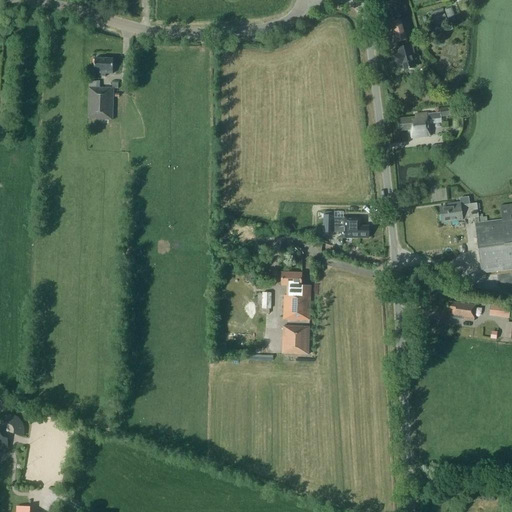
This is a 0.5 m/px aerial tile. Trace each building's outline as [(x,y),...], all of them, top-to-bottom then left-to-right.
[(455,15),(452,7),(445,10),(449,22),(455,20),(456,21),(463,19),(460,13),(455,15)] [(442,24),(438,10),(429,13),(433,26),(442,24)] [(413,60),(416,59),(412,44),(409,45),(407,39),(408,39),(403,19),(391,21),(397,42),(398,47),(399,52),(392,54),(395,66),(395,65),(403,63),(404,70),(415,67),(413,60)] [(113,59),(95,58),(94,70),(99,71),(99,73),(112,73),(113,59)] [(97,88),(98,81),(89,81),(88,118),(95,118),(95,119),(112,120),(113,88),(117,88),(117,83),(111,82),(111,88),(97,88)] [(416,118),(400,120),(401,131),(411,130),(411,139),(431,137),(429,121),(441,119),(441,117),(453,116),(452,108),(440,109),(440,113),(429,114),(419,115),(419,119),(416,119),(416,118)] [(444,151),(444,145),(431,146),(432,157),(440,156),(444,151)] [(511,204),(500,206),(502,220),(480,223),(478,204),(461,206),(461,203),(453,204),(453,207),(441,208),(443,222),(475,218),(476,225),(475,225),(482,273),(511,269),(511,218),(511,219),(510,215),(511,212),(511,204)] [(324,215),(323,215),(323,232),(333,232),(345,232),(344,236),(351,235),(351,237),(368,238),(368,226),(360,226),(360,218),(338,217),(338,211),(324,211),(324,215)] [(283,320),(309,321),(310,297),(309,296),(309,286),(300,286),(301,273),(282,273),(281,285),(287,285),(287,295),(284,295),(283,320)] [(270,309),(270,293),(262,293),(262,309),(270,309)] [(462,304),(448,302),(447,310),(452,311),(451,318),(474,321),(476,306),(471,305),(471,303),(462,301),(462,304)] [(511,306),(490,304),(489,316),(509,319),(511,306)] [(308,354),(309,327),(283,326),(282,353),(308,354)] [(3,439),(0,436),(0,424),(2,422),(6,420),(11,421),(15,424),(18,428),(17,433),(24,435),(25,431),(24,427),(23,423),(21,420),(17,417),(14,415),(10,414),(5,414),(1,415),(0,415),(0,445),(4,447),(8,447),(8,440),(3,439)]
